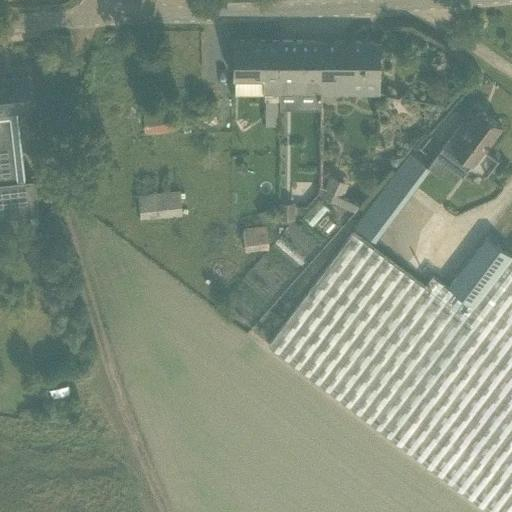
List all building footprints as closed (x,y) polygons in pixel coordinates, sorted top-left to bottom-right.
[(280,40),(233,40),(232,79),(262,79),(263,93),(279,93),(280,40)] [(280,40),(279,93),(320,94),(321,40),(280,40)] [(354,94),(354,79),(380,79),(380,41),(321,40),(320,94),(354,94)] [(0,217),(39,213),(35,178),(25,179),(17,109),(32,107),(28,74),(0,76),(0,217)] [(265,97),(265,110),(278,110),(278,97),(265,97)] [(462,175),(471,164),(501,125),(479,109),(469,123),(463,119),(435,155),(462,175)] [(410,152),(388,181),(409,196),(431,167),(410,152)] [(358,204),(340,195),(346,183),(329,175),(322,190),(319,196),(354,212),(358,204)] [(138,194),(140,219),(183,214),(180,190),(138,194)] [(376,241),(394,217),(373,201),(354,225),(376,241)] [(293,203),(277,203),(277,220),(280,220),(290,220),(293,220),(293,203)] [(511,511),(511,255),(484,235),(447,286),(432,275),(424,286),(353,231),(269,344),(490,511),(511,511)]
